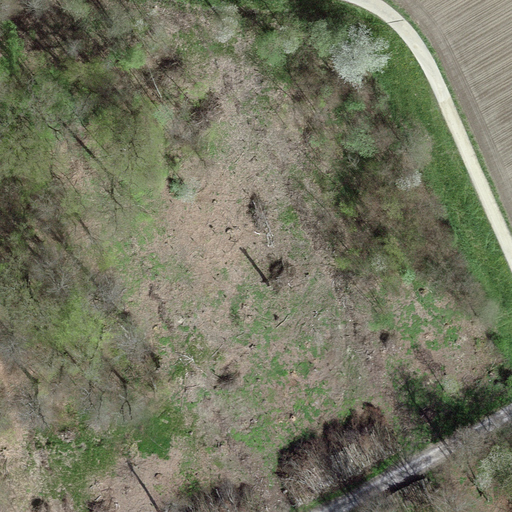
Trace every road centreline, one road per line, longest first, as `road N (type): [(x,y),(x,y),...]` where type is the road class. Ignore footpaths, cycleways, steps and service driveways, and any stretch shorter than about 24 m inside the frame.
road 1 (track): [(511,260),(425,60),(387,14),(356,0)]
road 2 (track): [(323,511),(511,420)]
